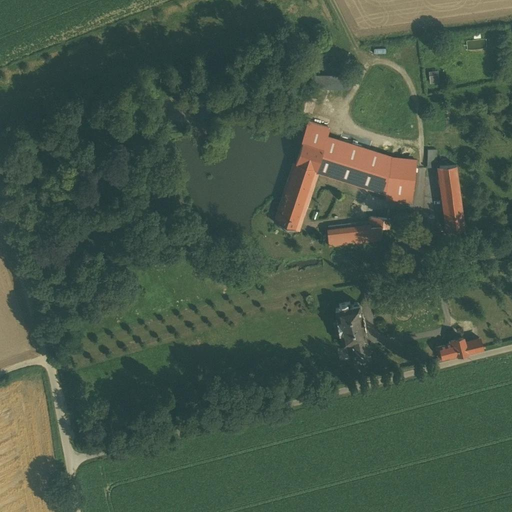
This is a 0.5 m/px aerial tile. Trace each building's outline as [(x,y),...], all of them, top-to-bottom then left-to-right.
[(487,48),(486,38),(467,39),(467,49),(487,48)] [(440,70),(430,70),(431,82),(440,82),(440,70)] [(348,76),(315,76),(314,87),(348,87),(348,76)] [(327,132),(308,126),(303,141),(322,147),(325,136),(327,132)] [(390,157),(325,136),(322,147),(315,169),(385,192),(411,195),(414,167),(388,167),(390,157)] [(303,141),(276,223),(295,229),(315,170),(315,169),(322,147),(303,141)] [(435,148),(427,149),(427,166),(435,166),(435,148)] [(415,160),(390,157),(388,167),(414,167),(415,160)] [(456,165),(439,166),(448,230),(465,228),(456,165)] [(328,232),(329,244),(381,240),(380,229),(387,228),(388,219),(368,216),(369,228),(328,232)] [(354,303),(353,304),(350,305),(349,302),(338,304),(339,307),(335,308),(336,311),(335,311),(336,318),(337,318),(337,319),(333,320),(336,334),(340,333),(341,334),(340,334),(341,341),(342,341),(343,343),(350,342),(354,360),(370,356),(364,327),(365,327),(362,314),(361,314),(360,309),(361,307),(360,304),(357,302),(354,303)] [(463,337),(450,341),(451,343),(435,347),(439,359),(482,348),(479,338),(464,342),(463,337)]
